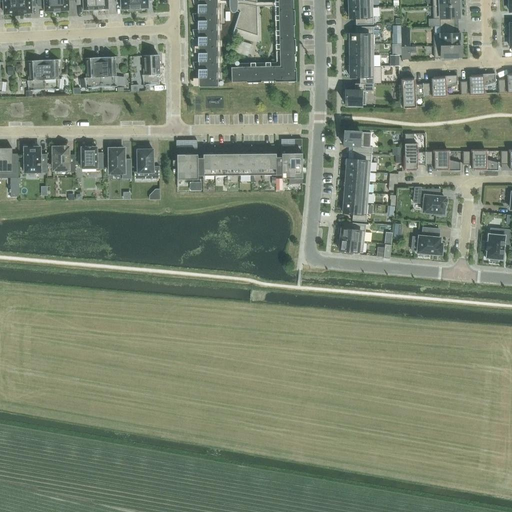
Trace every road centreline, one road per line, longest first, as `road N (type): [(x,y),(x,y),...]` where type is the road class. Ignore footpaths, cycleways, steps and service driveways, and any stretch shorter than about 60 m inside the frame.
road 1 (residential): [(319,127),(311,256),(462,276)]
road 2 (residential): [(0,39),(175,30)]
road 3 (residential): [(0,132),(174,130)]
road 4 (residential): [(319,127),(317,0)]
